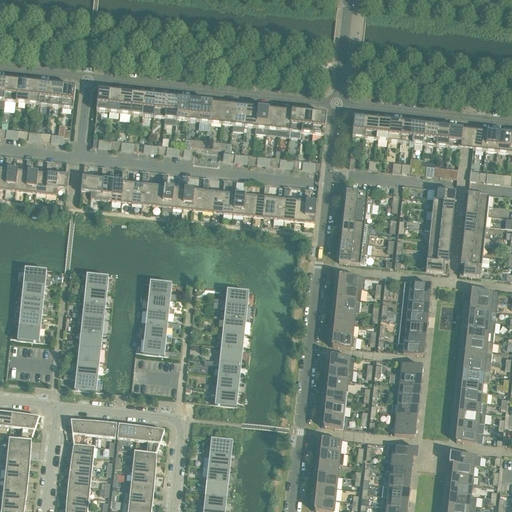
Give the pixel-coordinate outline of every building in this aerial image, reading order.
[(4,103),(16,104),(18,84),(7,83),(4,103)] [(16,104),(27,105),(29,85),(18,84),(16,104)] [(27,105),(38,107),(41,86),(29,85),(27,105)] [(38,107),(50,108),(52,88),(41,86),(38,107)] [(50,108),(61,109),(63,89),(52,88),(50,108)] [(63,89),(61,109),(73,110),(75,90),(63,89)] [(96,113),(108,114),(110,94),(99,93),(96,113)] [(108,114),(119,115),(122,95),(110,94),(108,114)] [(119,115),(131,117),(133,96),(122,95),(119,115)] [(131,117),(142,118),(144,97),(133,96),(131,117)] [(142,118),(153,119),(156,99),(144,97),(142,118)] [(153,119),(165,120),(167,100),(156,99),(153,119)] [(165,120),(176,121),(178,101),(167,100),(165,120)] [(176,121),(187,123),(190,102),(178,101),(176,121)] [(187,123),(199,124),(201,104),(190,102),(187,123)] [(199,124),(210,125),(212,105),(201,104),(199,124)] [(210,125),(221,126),(224,106),(212,105),(210,125)] [(221,126),(233,128),(235,107),(224,106),(221,126)] [(235,107),(233,128),(232,134),(243,135),(244,129),(246,108),(235,107)] [(244,129),(255,130),(258,110),(246,108),(244,129)] [(255,136),(266,137),(269,111),(258,110),(255,130),(255,136)] [(266,137),(277,138),(280,112),(269,111),(266,137)] [(277,138),(289,140),(292,113),(280,112),(277,138)] [(292,113),(289,140),(300,141),(301,135),(303,115),(292,113)] [(314,116),(303,115),(301,135),(312,136),(314,116)] [(326,117),(314,116),(312,136),(324,137),(326,117)] [(352,139),(364,141),(366,121),(354,120),(352,139)] [(364,141),(376,142),(378,123),(366,121),(364,141)] [(376,142),(388,143),(390,124),(378,123),(376,142)] [(388,143),(400,144),(402,125),(390,124),(388,143)] [(400,144),(412,146),(414,127),(402,125),(400,144)] [(412,146),(424,147),(426,128),(414,127),(412,146)] [(424,147),(436,148),(438,129),(426,128),(424,147)] [(436,148),(448,150),(450,130),(438,129),(436,148)] [(460,151),(466,152),(468,132),(462,132),(450,130),(448,150),(460,151)] [(472,152),(485,154),(487,134),(474,133),(468,132),(466,152),(472,152)] [(485,154),(497,155),(499,136),(487,134),(485,154)] [(497,155),(509,156),(511,137),(499,136),(497,155)] [(186,140),(184,151),(184,157),(190,158),(190,157),(191,148),(196,149),(197,141),(186,140)] [(5,193),(16,194),(18,172),(10,172),(8,171),(5,193)] [(16,194),(26,195),(28,173),(26,173),(18,172),(16,194)] [(26,195),(36,196),(38,175),(30,174),(28,173),(26,195)] [(36,196),(46,197),(48,176),(46,175),(38,175),(36,196)] [(48,176),(46,197),(56,198),(57,191),(58,177),(51,176),(48,176)] [(69,178),(58,177),(57,191),(67,192),(67,193),(69,178)] [(90,202),(91,202),(93,180),(83,179),(81,195),(82,195),(82,194),(91,195),(90,202)] [(91,202),(101,203),(103,182),(101,181),(93,180),(91,202)] [(101,203),(111,204),(113,183),(106,182),(103,182),(101,203)] [(111,204),(121,205),(124,184),(121,184),(113,183),(111,204)] [(121,205),(131,206),(134,185),(126,184),(124,184),(121,205)] [(131,206),(141,207),(144,186),(141,186),(134,185),(131,206)] [(141,207),(152,208),(154,187),(146,186),(144,186),(141,207)] [(152,208),(162,209),(164,188),(162,188),(154,187),(152,208)] [(162,209),(172,211),(174,189),(166,188),(164,188),(162,209)] [(172,211),(182,212),(184,190),(182,190),(174,189),(172,211)] [(182,212),(192,213),(195,191),(187,191),(184,190),(182,212)] [(192,213),(202,214),(205,193),(202,192),(195,191),(192,213)] [(434,192),(433,203),(454,205),(456,194),(434,192)] [(202,214),(213,215),(215,194),(207,193),(205,193),(202,214)] [(346,193),(345,203),(372,206),(374,196),(346,193)] [(213,215),(223,216),(225,195),(223,194),(215,194),(213,215)] [(223,216),(233,217),(235,196),(227,195),(225,195),(223,216)] [(233,217),(243,218),(245,197),(243,197),(235,196),(233,217)] [(468,196),(467,206),(488,208),(489,198),(468,196)] [(243,218),(253,219),(255,198),(248,197),(245,197),(243,218)] [(253,219),(263,220),(265,199),(263,199),(255,198),(253,219)] [(263,220),(273,221),(276,200),(268,199),(265,199),(263,220)] [(273,221),(283,223),(286,201),(283,201),(276,200),(273,221)] [(283,223),(294,224),(296,202),(288,201),(286,201),(283,223)] [(294,224),(304,225),(306,203),(304,203),(296,202),(294,224)] [(306,203),(304,225),(314,226),(317,205),(308,204),(306,203)] [(345,203),(344,213),(366,216),(367,206),(372,207),(372,206),(345,203)] [(433,203),(432,213),(453,215),(454,205),(433,203)] [(467,206),(466,216),(487,218),(488,208),(467,206)] [(344,213),(343,224),(365,226),(366,216),(344,213)] [(432,213),(431,223),(452,225),(453,215),(432,213)] [(466,216),(465,226),(486,229),(487,218),(466,216)] [(431,223),(430,233),(451,235),(452,225),(431,223)] [(343,224),(342,234),(369,237),(370,227),(365,226),(343,224)] [(465,226),(463,236),(485,239),(486,229),(465,226)] [(430,233),(429,243),(450,245),(451,235),(430,233)] [(342,234),(341,244),(368,247),(369,237),(342,234)] [(463,236),(462,247),(483,249),(485,239),(463,236)] [(429,243),(428,253),(449,255),(450,245),(429,243)] [(341,244),(340,254),(367,257),(368,247),(341,244)] [(462,247),(461,257),(482,259),(483,249),(462,247)] [(428,253),(427,263),(448,266),(449,255),(428,253)] [(367,257),(340,254),(338,265),(366,268),(367,257)] [(461,257),(460,267),(481,269),(482,259),(461,257)] [(448,266),(427,263),(426,274),(447,276),(448,266)] [(481,269),(460,267),(459,278),(480,280),(481,269)] [(20,285),(24,285),(44,287),(44,288),(50,288),(51,283),(45,283),(46,272),(26,270),(24,283),(20,283),(20,285)] [(81,286),(80,291),(106,294),(110,295),(110,293),(106,292),(108,279),(86,277),(85,287),(81,286)] [(340,277),(339,289),(358,291),(359,279),(340,277)] [(145,298),(149,299),(149,298),(169,301),(175,302),(175,301),(176,297),(170,296),(171,286),(151,284),(150,297),(146,296),(145,298)] [(405,284),(403,294),(429,297),(431,287),(405,284)] [(19,297),(19,299),(43,302),(49,303),(49,302),(49,298),(43,297),(44,288),(44,287),(24,285),(23,298),(19,297)] [(339,289),(338,301),(360,304),(362,292),(358,291),(339,289)] [(84,296),(83,306),(105,308),(109,309),(109,307),(105,307),(106,294),(80,291),(80,296),(84,296)] [(472,291),(471,301),(497,304),(498,294),(472,291)] [(221,301),(221,306),(246,309),(250,310),(251,308),(246,307),(248,294),(226,292),(225,302),(221,301)] [(403,294),(402,305),(428,307),(429,297),(403,294)] [(144,313),(148,313),(168,315),(174,316),(174,311),(168,310),(169,301),(149,298),(149,299),(148,311),(144,311),(144,313)] [(17,314),(21,314),(41,316),(47,317),(47,316),(48,312),(42,311),(43,302),(19,299),(23,300),(21,312),(17,312),(17,314)] [(338,301),(336,313),(355,315),(359,316),(360,304),(338,301)] [(470,312),(490,314),(496,314),(497,304),(471,301),(470,312)] [(402,305),(401,315),(427,318),(428,307),(402,305)] [(78,315),(77,320),(103,322),(107,323),(107,321),(103,321),(105,308),(83,306),(82,315),(78,315)] [(224,311),(223,321),(245,323),(245,324),(249,324),(249,322),(245,322),(246,309),(221,306),(220,311),(224,311)] [(470,312),(469,322),(489,324),(490,314),(470,312)] [(142,327),(146,327),(166,329),(166,330),(172,330),(173,325),(167,325),(168,315),(148,313),(146,325),(143,325),(142,327)] [(336,313),(335,325),(354,327),(355,315),(336,313)] [(16,328),(20,328),(40,330),(40,331),(45,331),(46,331),(46,326),(40,326),(41,316),(21,314),(20,326),(16,326),(16,328)] [(401,315),(400,325),(426,328),(427,318),(401,315)] [(81,325),(80,334),(102,336),(102,337),(106,337),(106,335),(102,335),(103,322),(77,320),(77,324),(81,325)] [(218,330),(217,335),(243,337),(243,338),(247,338),(247,336),(243,336),(245,324),(245,323),(223,321),(222,330),(218,330)] [(469,322),(468,332),(494,335),(495,325),(489,324),(469,322)] [(335,325),(334,337),(352,339),(354,327),(335,325)] [(400,325),(399,335),(425,338),(426,328),(400,325)] [(141,341),(145,341),(165,344),(171,345),(171,344),(171,340),(165,339),(166,330),(166,329),(146,327),(145,340),(141,339),(141,341)] [(20,328),(18,341),(14,340),(14,342),(44,346),(44,340),(39,340),(40,331),(40,330),(20,328)] [(468,332),(467,342),(493,345),(494,335),(468,332)] [(75,344),(74,348),(100,351),(104,352),(104,350),(100,349),(102,337),(102,336),(80,334),(79,344),(75,344)] [(221,340),(220,349),(242,352),(246,353),(246,351),(242,350),(243,338),(243,337),(217,335),(217,339),(221,340)] [(398,345),(404,346),(424,348),(425,338),(399,335),(398,345)] [(356,339),(352,339),(334,337),(332,349),(355,352),(355,351),(356,339)] [(145,341),(143,354),(139,354),(139,356),(169,359),(170,354),(164,353),(165,344),(145,341)] [(467,342),(466,352),(492,355),(493,345),(467,342)] [(424,348),(404,346),(403,356),(423,358),(424,348)] [(78,353),(76,363),(99,365),(98,366),(102,366),(103,364),(99,364),(100,351),(74,348),(74,353),(78,353)] [(215,359),(214,363),(240,366),(244,367),(244,365),(240,364),(242,352),(220,349),(219,359),(215,359)] [(466,352),(465,363),(491,365),(492,355),(466,352)] [(331,357),(330,370),(353,372),(354,360),(331,357)] [(72,372),(71,377),(97,380),(101,380),(101,379),(97,378),(98,366),(99,365),(76,363),(75,373),(72,372)] [(240,366),(214,363),(214,368),(218,368),(217,378),(239,380),(239,381),(243,381),(243,379),(239,379),(240,366)] [(465,363),(464,373),(490,376),(491,365),(465,363)] [(402,366),(401,376),(421,378),(422,368),(402,366)] [(330,370),(329,382),(348,384),(352,384),(353,372),(330,370)] [(463,383),(483,385),(489,386),(490,376),(464,373),(463,383)] [(401,376),(400,386),(420,389),(421,378),(401,376)] [(97,380),(71,377),(71,382),(74,382),(73,392),(99,395),(100,393),(95,392),(97,380)] [(212,387),(211,392),(237,395),(241,395),(241,393),(237,393),(239,381),(239,380),(217,378),(216,388),(212,387)] [(329,382),(328,394),(346,396),(348,384),(329,382)] [(463,383),(461,393),(481,395),(483,385),(463,383)] [(400,386),(399,396),(419,399),(420,389),(400,386)] [(237,395),(211,392),(207,392),(206,396),(215,397),(214,407),(239,410),(240,408),(236,407),(237,395)] [(460,403),(480,405),(486,406),(487,396),(481,395),(461,393),(460,403)] [(328,394),(326,406),(345,408),(346,396),(328,394)] [(399,396),(397,407),(417,409),(419,399),(399,396)] [(460,403),(459,413),(479,415),(480,405),(460,403)] [(326,406),(325,418),(344,420),(345,408),(326,406)] [(392,406),(391,416),(416,419),(417,409),(397,407),(392,406)] [(459,413),(458,423),(484,426),(485,416),(479,415),(459,413)] [(32,418),(28,418),(24,418),(12,417),(0,415),(0,428),(11,430),(23,430),(21,442),(31,443),(31,442),(39,419),(32,418)] [(390,426),(395,427),(415,429),(416,419),(391,416),(390,426)] [(348,420),(344,420),(325,418),(324,430),(346,432),(348,420)] [(96,439),(115,441),(116,435),(115,435),(116,428),(97,426),(86,425),(82,424),(82,423),(78,423),(71,423),(74,447),(84,449),(85,438),(96,439)] [(458,423),(457,434),(483,436),(484,426),(458,423)] [(415,429),(395,427),(394,437),(414,440),(415,429)] [(136,443),(148,444),(147,455),(156,456),(164,433),(158,432),(154,431),(154,432),(149,431),(137,430),(119,428),(118,435),(117,441),(118,441),(136,443)] [(483,436),(457,434),(456,444),(482,447),(483,436)] [(9,440),(8,451),(31,453),(31,449),(31,443),(21,442),(9,440)] [(205,450),(204,455),(230,457),(230,458),(234,458),(234,456),(231,456),(232,443),(210,440),(209,451),(205,450)] [(322,441),(321,453),(340,455),(341,443),(322,441)] [(73,454),(72,458),(93,460),(94,450),(84,449),(74,447),(73,454)] [(392,459),(412,461),(417,462),(418,451),(388,448),(387,458),(392,459)] [(8,451),(7,461),(30,464),(31,458),(31,453),(8,451)] [(320,465),(339,467),(343,467),(344,456),(340,455),(321,453),(320,465)] [(135,454),(134,465),(156,467),(156,463),(156,456),(147,455),(135,454)] [(208,460),(207,469),(229,472),(233,473),(233,471),(229,470),(230,458),(230,457),(204,455),(204,459),(208,460)] [(449,465),(454,466),(474,468),(480,468),(481,458),(450,455),(449,465)] [(71,462),(70,468),(92,470),(93,460),(72,458),(71,462)] [(392,459),(391,469),(411,471),(412,461),(392,459)] [(7,461),(6,471),(29,474),(30,468),(30,464),(7,461)] [(134,465),(132,475),(155,477),(156,471),(156,467),(134,465)] [(320,465),(319,477),(337,479),(339,467),(320,465)] [(454,466),(453,476),(473,478),(474,468),(454,466)] [(92,470),(70,468),(69,475),(69,478),(91,480),(92,470)] [(203,469),(201,483),(227,486),(231,487),(231,485),(227,485),(229,472),(207,469),(203,469)] [(391,469),(390,479),(410,481),(411,471),(391,469)] [(6,471),(5,481),(28,484),(29,474),(6,471)] [(132,475),(131,485),(154,487),(155,477),(132,475)] [(453,476),(451,486),(471,488),(473,478),(453,476)] [(319,477),(317,489),(336,491),(337,479),(319,477)] [(69,478),(68,488),(90,490),(91,480),(69,478)] [(390,479),(389,489),(409,491),(410,481),(390,479)] [(5,481),(4,492),(27,494),(28,484),(5,481)] [(205,488),(204,498),(226,500),(226,501),(230,501),(230,499),(226,499),(227,486),(201,483),(201,488),(205,488)] [(131,485),(130,495),(153,497),(154,487),(131,485)] [(451,486),(450,496),(470,498),(471,488),(451,486)] [(68,488),(67,498),(89,501),(90,490),(68,488)] [(317,489),(316,501),(335,503),(336,491),(317,489)] [(389,489),(387,499),(407,502),(409,491),(389,489)] [(4,492),(3,502),(26,504),(26,499),(27,494),(4,492)] [(130,495),(129,505),(152,508),(153,503),(153,497),(130,495)] [(450,496),(449,506),(469,508),(470,498),(450,496)] [(369,497),(367,497),(362,497),(361,507),(368,507),(369,497)] [(67,498),(66,508),(88,511),(89,501),(67,498)] [(199,507),(198,511),(224,511),(226,501),(226,500),(204,498),(203,508),(199,507)] [(387,499),(386,510),(406,511),(407,502),(387,499)] [(333,511),(335,503),(316,501),(314,511),(333,511)] [(3,502),(2,511),(4,511),(24,511),(25,508),(26,504),(3,502)]
